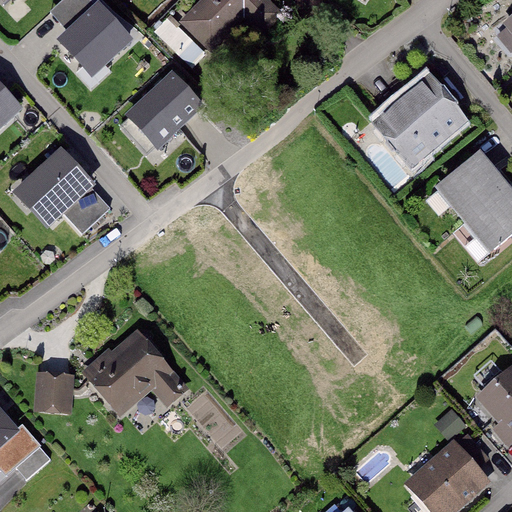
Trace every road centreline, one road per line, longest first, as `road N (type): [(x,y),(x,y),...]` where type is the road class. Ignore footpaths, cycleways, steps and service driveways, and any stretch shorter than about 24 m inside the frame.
road 1 (residential): [(0,329),(438,0)]
road 2 (unknown): [(214,168),(305,297)]
